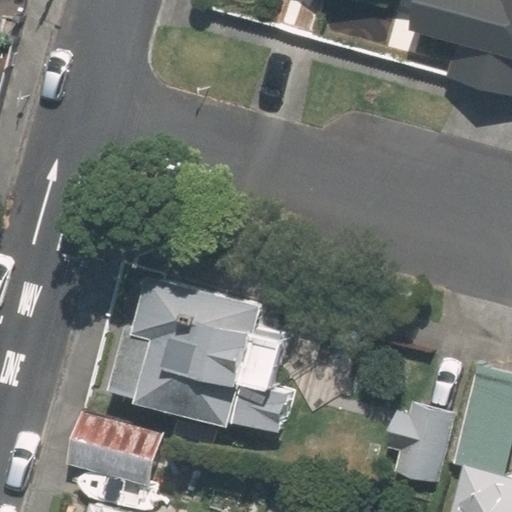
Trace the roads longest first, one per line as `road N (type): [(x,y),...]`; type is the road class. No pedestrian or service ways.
road 1 (residential): [(511,235),(74,124)]
road 2 (residential): [(0,397),(74,124)]
road 3 (residential): [(74,124),(109,0)]
